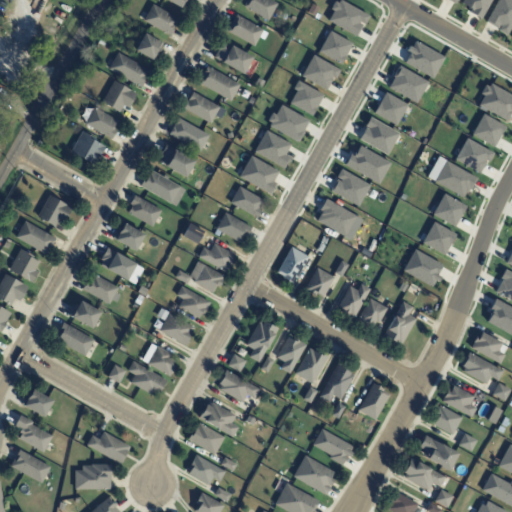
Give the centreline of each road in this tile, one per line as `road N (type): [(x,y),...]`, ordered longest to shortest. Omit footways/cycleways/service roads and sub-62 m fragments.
road 1 (residential): [(400,8),(163,435),(149,489)]
road 2 (residential): [(0,391),(218,0)]
road 3 (residential): [(353,511),(443,342),(511,171)]
road 4 (residential): [(421,387),(247,286)]
road 5 (residential): [(0,174),(101,0)]
road 6 (residential): [(163,435),(17,354)]
road 7 (residential): [(386,0),(511,70)]
